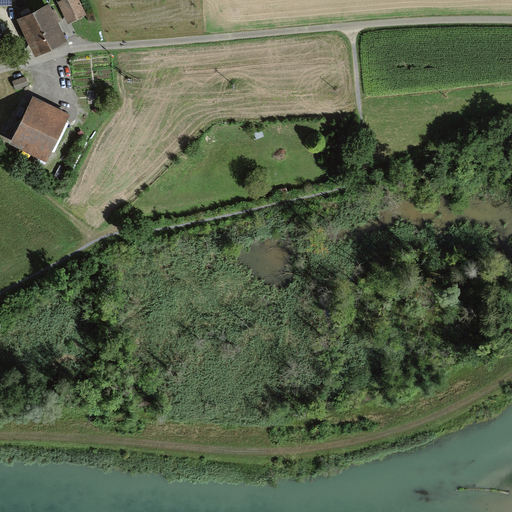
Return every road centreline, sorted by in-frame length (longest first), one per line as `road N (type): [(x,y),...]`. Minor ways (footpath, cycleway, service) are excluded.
road 1 (track): [(0,434),(299,448),(423,416),(511,367)]
road 2 (track): [(348,25),(73,48),(0,68)]
road 3 (track): [(511,19),(348,25)]
